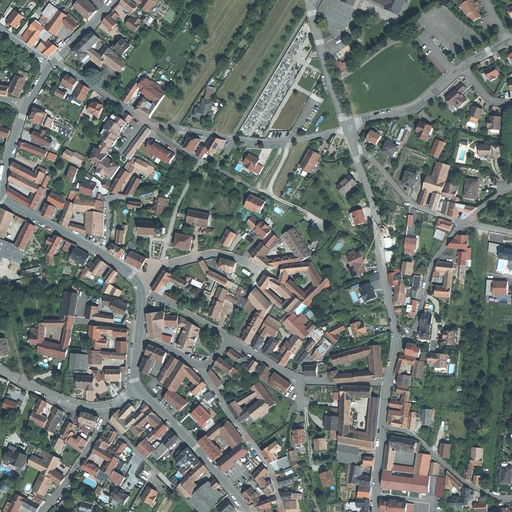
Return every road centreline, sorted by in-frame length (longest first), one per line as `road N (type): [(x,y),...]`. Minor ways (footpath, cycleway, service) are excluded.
road 1 (residential): [(53,61),(154,124),(268,142),(349,127)]
road 2 (residential): [(395,346),(375,213),(353,149)]
road 3 (residential): [(195,364),(269,467),(282,511)]
road 4 (residential): [(229,337),(302,380),(389,383)]
road 5 (tertiary): [(139,389),(247,511)]
road 6 (residential): [(511,498),(467,485),(414,435),(382,427)]
road 7 (residential): [(395,346),(416,325),(437,255),(465,223)]
road 8 (residential): [(465,223),(410,203),(365,152),(353,149)]
road 9 (residential): [(260,269),(235,256),(197,254),(159,266),(140,288)]
road 10 (residential): [(349,127),(311,12),(316,0)]
road 11 (residential): [(464,66),(412,110),(349,127)]
